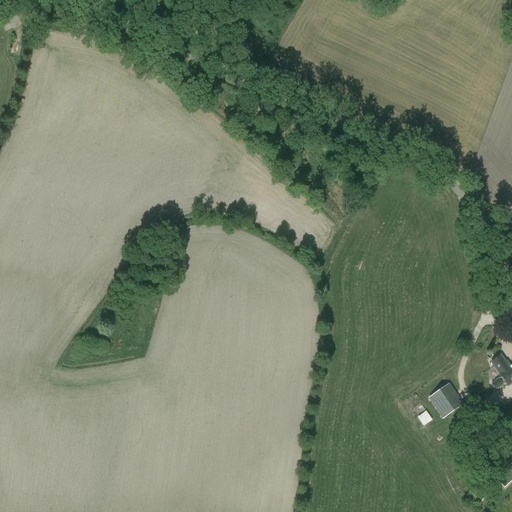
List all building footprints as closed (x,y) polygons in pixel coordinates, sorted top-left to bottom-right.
[(0,0),(0,12),(17,4),(14,0),(0,0)] [(499,375),(500,377),(491,383),(496,389),(504,383),(507,387),(511,382),(511,365),(508,368),(500,357),(491,363),(499,375)] [(428,399),(442,420),(463,405),(449,384),(428,399)] [(426,411),(417,417),(423,426),(432,420),(426,411)] [(511,465),(511,466),(497,480),(504,488),(511,480),(511,465)] [(467,496),(478,505),(483,499),(472,490),(467,496)]
